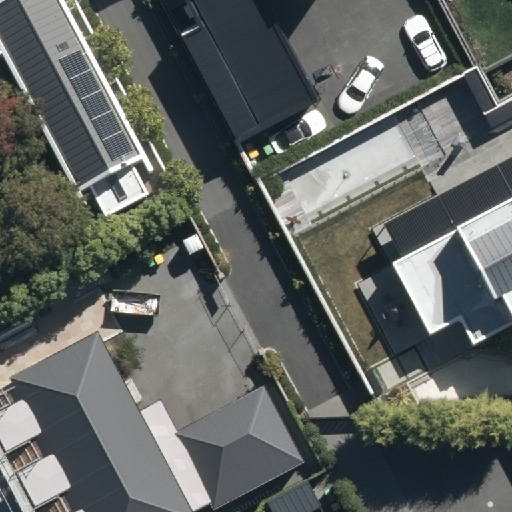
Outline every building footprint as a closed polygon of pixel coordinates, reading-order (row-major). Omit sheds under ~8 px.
[(0,0),(0,63),(70,201),(84,194),(99,224),(143,202),(127,170),(137,165),(52,0),(14,0),(0,7),(0,0)] [(188,0),(202,25),(182,36),(240,143),(317,102),(263,0),(188,0)] [(511,204),(396,265),(431,331),(459,316),(474,343),(511,323),(511,204)] [(302,249),(343,317),(371,301),(331,232),(302,249)] [(20,400),(0,410),(0,460),(27,511),(211,511),(306,462),(264,383),(176,430),(160,399),(138,411),(98,334),(9,381),(20,400)] [(323,511),(312,494),(285,511),(323,511)]
